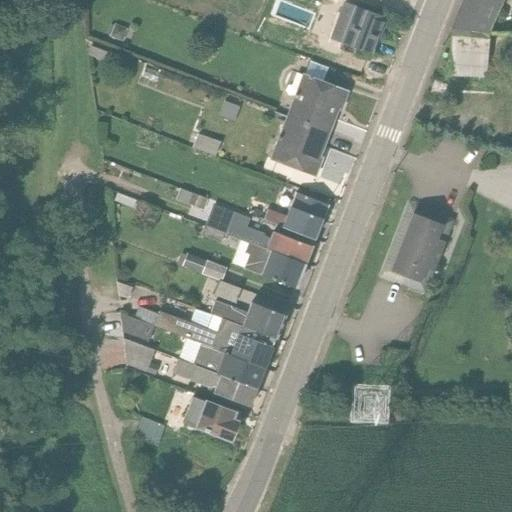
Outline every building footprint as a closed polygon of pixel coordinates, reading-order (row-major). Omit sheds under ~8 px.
[(353,0),(376,9),(379,0),(353,0)] [(463,0),(452,28),(486,34),(501,0),(463,0)] [(342,2),(328,40),(370,56),(386,18),(342,2)] [(113,24),(108,37),(121,42),(126,29),(113,24)] [(486,34),(452,28),(449,37),(448,76),(484,78),(486,40),(486,34)] [(90,46),(86,55),(103,62),(106,53),(90,46)] [(301,73),(322,82),(327,68),(307,60),(301,73)] [(284,117),(328,134),(337,111),(340,112),(347,92),(322,82),(301,73),(284,117)] [(328,134),(284,117),(268,160),(314,178),(322,158),(319,157),(323,147),(328,134)] [(136,132),(131,152),(147,156),(152,136),(136,132)] [(196,134),(191,149),(213,157),(219,143),(196,134)] [(116,193),(112,201),(134,210),(137,202),(116,193)] [(284,217),(280,227),(314,241),(321,220),(326,205),(294,193),(288,207),(284,217)] [(194,195),(189,208),(202,213),(207,199),(194,195)] [(407,202),(378,276),(424,294),(432,272),(443,242),(451,219),(407,202)] [(280,227),(284,217),(265,210),(245,203),(242,213),(262,221),(280,227)] [(207,228),(223,234),(224,234),(239,240),(264,249),(268,239),(265,238),(261,233),(245,227),(248,219),(212,204),(203,226),(207,228)] [(223,234),(207,228),(203,237),(219,243),(223,234)] [(268,239),(264,249),(264,251),(267,251),(268,250),(305,264),(311,247),(271,231),(268,239)] [(264,249),(239,240),(230,263),(242,267),(242,268),(258,275),(267,251),(264,251),(264,249)] [(267,251),(258,275),(295,289),(305,264),(268,250),(267,251)] [(181,264),(185,254),(179,253),(176,262),(181,264)] [(185,254),(181,264),(180,267),(218,281),(220,282),(225,268),(186,253),(185,254)] [(220,282),(218,281),(212,295),(234,304),(239,289),(220,282)] [(131,287),(115,282),(117,295),(127,299),(131,287)] [(170,315),(175,303),(163,299),(158,311),(170,315)] [(208,313),(240,326),(245,312),(214,300),(208,313)] [(158,311),(152,326),(178,336),(222,353),(228,354),(236,333),(237,333),(240,326),(208,313),(175,301),(175,303),(170,315),(158,311)] [(245,312),(240,326),(274,339),(283,315),(249,302),(245,312)] [(148,338),(152,326),(123,315),(125,335),(148,338)] [(240,326),(237,333),(272,347),(274,339),(240,326)] [(236,333),(228,354),(264,369),(272,347),(237,333),(236,333)] [(222,353),(178,336),(175,345),(179,347),(177,351),(183,354),(205,361),(202,369),(214,374),(222,353)] [(153,350),(122,338),(125,365),(145,373),(153,350)] [(228,354),(222,353),(214,374),(218,376),(218,375),(256,389),(264,369),(228,354)] [(214,374),(202,369),(193,365),(176,359),(171,374),(206,388),(205,391),(211,393),(218,376),(214,374)] [(218,376),(211,393),(249,407),(256,389),(218,375),(218,376)] [(193,426),(203,401),(190,396),(181,421),(193,426)] [(203,401),(193,426),(193,428),(231,443),(238,421),(233,419),(235,412),(204,399),(203,401)] [(141,417),(133,438),(156,447),(163,426),(141,417)] [(155,472),(142,474),(143,487),(156,485),(155,472)]
